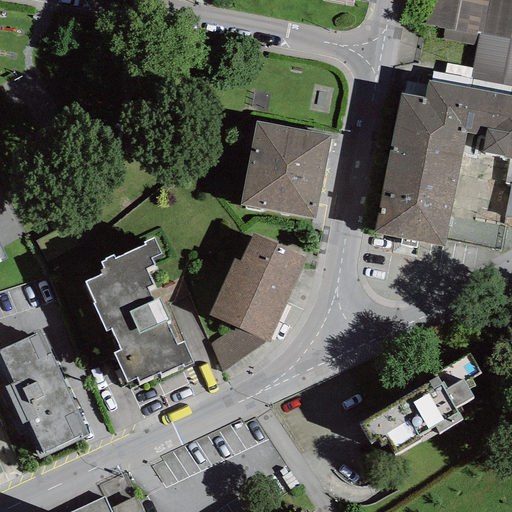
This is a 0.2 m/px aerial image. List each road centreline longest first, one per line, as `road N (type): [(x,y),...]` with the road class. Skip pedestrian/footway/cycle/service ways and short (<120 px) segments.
road 1 (residential): [(0,508),(332,350)]
road 2 (residential): [(332,350),(368,51)]
road 3 (residential): [(368,51),(91,0)]
road 4 (residential): [(332,350),(393,333),(511,278)]
